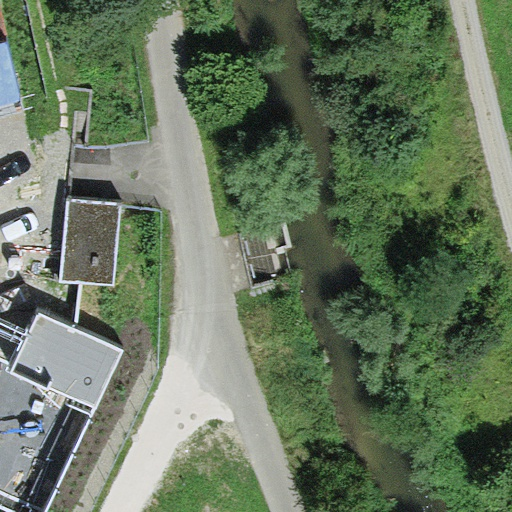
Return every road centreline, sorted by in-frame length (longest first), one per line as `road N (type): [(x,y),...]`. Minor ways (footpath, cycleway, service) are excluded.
road 1 (track): [(171,0),(189,166),(228,346)]
road 2 (track): [(511,199),(473,72),(464,0)]
road 3 (track): [(228,346),(177,394),(121,511)]
road 4 (track): [(228,346),(295,511)]
